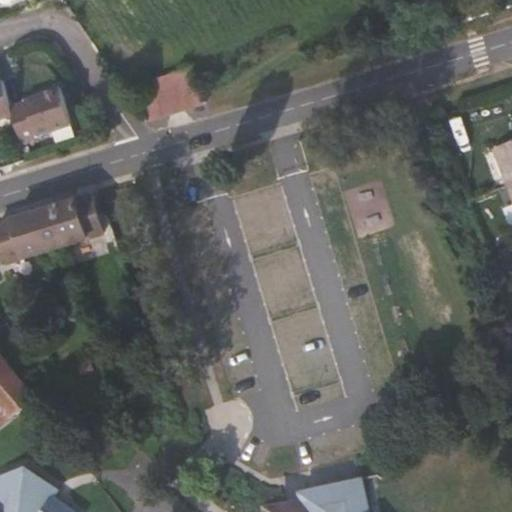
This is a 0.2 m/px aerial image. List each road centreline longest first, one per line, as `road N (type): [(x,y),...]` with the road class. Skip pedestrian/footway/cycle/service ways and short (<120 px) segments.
road 1 (tertiary): [(154,151),(511,43)]
road 2 (unknown): [(196,138),(230,323),(261,396)]
road 3 (residential): [(0,40),(56,21),(154,151)]
road 4 (tertiary): [(0,198),(154,151)]
